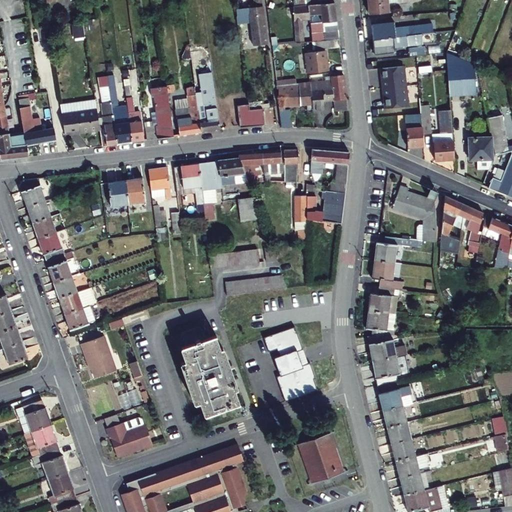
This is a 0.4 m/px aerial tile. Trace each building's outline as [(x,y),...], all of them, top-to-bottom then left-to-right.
[(362,0),(364,13),(384,11),(383,2),(397,0),(397,1),(404,0),(362,0)] [(334,1),(318,3),(309,4),(310,15),(323,13),(324,22),(305,24),(307,42),(338,38),(334,1)] [(406,4),(395,5),(396,13),(408,12),(406,4)] [(299,20),(297,5),(282,7),(287,44),(296,43),(293,21),(299,20)] [(267,45),(262,7),(235,11),(237,19),(249,17),(253,47),(267,45)] [(390,20),(366,22),(368,38),(417,33),(416,22),(403,23),(403,25),(390,27),(390,20)] [(428,32),(427,21),(416,22),(417,33),(428,32)] [(82,23),(72,23),(73,36),(83,35),(82,23)] [(417,33),(368,38),(369,53),(390,51),(390,46),(418,43),(417,33)] [(420,45),(403,47),(404,55),(421,53),(420,45)] [(325,69),(322,50),(315,51),(317,70),(325,69)] [(317,70),(315,51),(303,52),(305,72),(317,70)] [(473,66),(445,54),(449,94),(476,92),(473,66)] [(342,74),(328,75),(328,79),(330,98),(336,97),(344,96),(342,74)] [(295,83),(294,77),(275,79),(276,86),(295,83)] [(330,98),(328,79),(318,80),(321,99),(330,98)] [(321,99),(318,80),(307,81),(310,105),(311,110),(322,109),(321,99)] [(179,82),(183,111),(172,113),(175,135),(197,132),(195,116),(190,81),(179,82)] [(307,81),(295,83),(276,86),(278,104),(305,101),(305,104),(305,105),(306,105),(306,106),(307,106),(310,105),(307,81)] [(15,94),(21,130),(23,144),(53,139),(51,126),(31,129),(26,92),(15,94)] [(0,159),(16,156),(14,144),(13,140),(8,141),(6,132),(0,94),(0,159)] [(201,107),(202,114),(195,116),(197,132),(217,129),(212,94),(204,95),(205,106),(201,107)] [(338,110),(346,109),(344,96),(336,97),(338,110)] [(169,136),(164,98),(149,100),(150,107),(153,106),(154,109),(150,110),(154,138),(169,136)] [(109,110),(108,103),(98,104),(101,118),(103,118),(104,124),(99,125),(103,145),(113,144),(109,110)] [(123,104),(125,118),(128,142),(141,140),(138,116),(130,117),(129,108),(126,108),(126,104),(123,104)] [(289,107),(279,109),(281,126),(291,126),(289,107)] [(264,124),(261,108),(250,109),(238,111),(240,127),(264,124)] [(420,122),(421,134),(430,133),(428,108),(419,109),(420,122)] [(432,134),(434,159),(454,157),(450,108),(441,109),(443,133),(432,134)] [(96,131),(93,109),(58,114),(62,134),(76,132),(76,133),(96,131)] [(116,119),(115,110),(109,110),(113,144),(128,142),(125,118),(116,119)] [(488,134),(494,155),(494,157),(510,153),(500,179),(492,176),(488,186),(507,194),(511,179),(511,147),(509,148),(501,116),(485,120),(488,134)] [(404,126),(406,146),(422,145),(421,134),(420,122),(411,122),(411,126),(404,126)] [(152,139),(150,127),(142,128),(144,140),(152,139)] [(21,130),(6,132),(8,141),(13,140),(14,144),(16,156),(25,156),(23,144),(21,130)] [(493,158),(492,155),(494,155),(488,134),(468,139),(471,153),(470,153),(471,157),(477,161),(480,160),(480,158),(482,157),(483,160),(486,163),(491,162),(492,158),(493,158)] [(294,150),(281,151),(284,183),(297,183),(294,150)] [(348,153),(308,150),(309,175),(321,175),(321,164),(335,164),(335,178),(331,178),(329,187),(333,187),(331,199),(342,200),(348,153)] [(280,175),(279,151),(260,154),(261,165),(263,174),(267,175),(280,175)] [(260,154),(236,157),(238,161),(243,176),(246,182),(260,183),(257,165),(261,165),(260,154)] [(243,176),(238,161),(216,164),(219,187),(232,186),(231,178),(243,176)] [(219,187),(216,164),(197,167),(200,193),(204,220),(212,219),(211,205),(215,205),(213,191),(220,190),(219,187)] [(200,193),(197,167),(172,170),(175,197),(182,196),(182,192),(197,190),(197,194),(200,193)] [(169,200),(166,171),(147,173),(149,192),(163,191),(164,201),(169,200)] [(243,176),(231,178),(232,186),(246,184),(246,182),(243,176)] [(23,187),(19,189),(24,206),(43,199),(37,183),(37,177),(20,180),(23,187)] [(144,204),(142,180),(124,182),(127,206),(144,204)] [(127,206),(124,182),(107,184),(109,207),(127,206)] [(329,187),(317,185),(317,193),(319,194),(319,207),(313,207),(305,207),(305,221),(339,224),(342,200),(331,199),(333,187),(329,187)] [(408,190),(399,186),(390,209),(413,216),(414,212),(420,215),(418,219),(416,240),(431,241),(432,206),(432,203),(406,195),(408,190)] [(434,192),(427,189),(424,197),(431,200),(434,192)] [(455,202),(442,195),(438,233),(444,235),(453,213),(451,212),(455,202)] [(305,207),(305,196),(293,196),(293,231),(297,231),(297,243),(305,243),(305,221),(305,207)] [(313,196),(304,196),(305,196),(305,207),(313,207),(313,196)] [(30,221),(48,215),(43,199),(24,206),(30,221)] [(253,201),(239,206),(243,217),(257,211),(253,201)] [(476,224),(481,214),(455,202),(451,212),(453,213),(466,219),(464,227),(468,229),(465,248),(476,250),(479,232),(475,231),(476,224)] [(35,236),(53,230),(48,215),(30,221),(35,236)] [(505,270),(511,227),(490,218),(486,232),(501,238),(497,270),(505,270)] [(43,259),(61,253),(53,230),(35,236),(43,259)] [(388,244),(380,243),(378,261),(398,263),(400,246),(404,246),(405,237),(389,236),(388,244)] [(269,245),(262,246),(264,260),(275,258),(269,245)] [(254,247),(226,250),(228,264),(256,261),(254,247)] [(463,259),(474,260),(476,250),(465,248),(463,259)] [(43,259),(50,281),(68,275),(62,258),(70,256),(68,250),(61,253),(43,259)] [(226,250),(206,253),(208,267),(228,264),(226,250)] [(76,272),(70,256),(62,258),(68,275),(76,272)] [(398,263),(378,261),(376,278),(385,278),(384,286),(400,288),(401,280),(396,280),(398,263)] [(280,272),(230,279),(231,293),(286,286),(280,272)] [(55,296),(73,290),(68,275),(50,281),(55,296)] [(230,279),(223,280),(225,293),(231,293),(230,279)] [(93,300),(88,285),(73,290),(78,305),(85,303),(93,300)] [(395,296),(400,296),(400,288),(384,286),(383,294),(375,293),(373,311),(393,313),(395,296)] [(60,311),(78,305),(73,290),(55,296),(60,311)] [(0,314),(10,311),(4,295),(0,296),(0,314)] [(90,318),(85,303),(78,305),(60,311),(66,328),(84,322),(84,321),(90,318)] [(0,332),(15,327),(10,311),(0,314),(0,332)] [(372,329),(392,330),(393,313),(373,311),(372,329)] [(118,316),(112,319),(116,331),(123,329),(118,316)] [(283,397),(315,386),(311,374),(313,373),(309,357),(301,359),(297,345),(302,343),(296,320),(264,329),(268,344),(277,341),(279,351),(274,352),(279,370),(275,371),(283,397)] [(0,344),(2,350),(21,343),(15,327),(0,332),(0,344)] [(203,338),(199,327),(180,334),(185,348),(179,351),(184,364),(179,365),(194,408),(199,406),(203,416),(238,404),(234,393),(236,392),(221,350),(220,351),(215,338),(204,341),(203,338)] [(114,370),(101,335),(77,343),(80,352),(83,351),(92,378),(114,370)] [(397,357),(395,341),(371,345),(374,362),(397,357)] [(7,365),(27,358),(21,343),(2,350),(7,365)] [(377,380),(401,376),(397,357),(374,362),(377,380)] [(136,364),(129,367),(134,381),(141,379),(136,364)] [(402,406),(396,382),(377,387),(383,411),(402,406)] [(97,411),(118,410),(117,384),(96,385),(97,411)] [(141,402),(148,399),(143,385),(136,388),(141,402)] [(49,425),(41,404),(14,414),(21,435),(49,425)] [(387,428),(406,423),(402,406),(383,411),(387,428)] [(494,433),(505,432),(504,416),(492,417),(494,433)] [(122,424),(106,430),(117,458),(152,445),(145,426),(144,427),(141,419),(140,419),(122,425),(122,424)] [(391,444),(410,439),(406,423),(387,428),(391,444)] [(54,443),(55,443),(49,425),(21,435),(30,460),(38,457),(56,451),(54,443)] [(496,451),(508,449),(505,433),(493,435),(496,451)] [(331,448),(326,434),(317,437),(318,439),(310,442),(309,440),(300,443),(305,458),(304,459),(313,483),(323,480),(323,477),(322,477),(331,474),(332,477),(342,473),(332,448),(331,448)] [(395,461),(414,456),(410,439),(391,444),(395,461)] [(242,511),(242,509),(250,506),(247,497),(251,495),(240,465),(247,462),(241,445),(130,486),(133,494),(125,497),(130,511),(242,511)] [(61,458),(59,458),(56,451),(38,457),(47,481),(66,473),(61,458)] [(425,453),(417,455),(419,467),(427,466),(425,453)] [(399,478),(418,473),(414,456),(395,461),(399,478)] [(511,493),(507,465),(496,467),(500,495),(511,493)] [(50,506),(75,497),(66,473),(47,481),(52,496),(45,499),(48,507),(50,506)] [(402,494),(421,489),(418,473),(399,478),(402,494)] [(439,485),(433,486),(439,509),(445,507),(439,485)] [(406,511),(407,511),(425,507),(426,511),(439,509),(433,486),(421,489),(402,494),(406,511)] [(80,511),(75,497),(50,506),(52,511),(80,511)]
